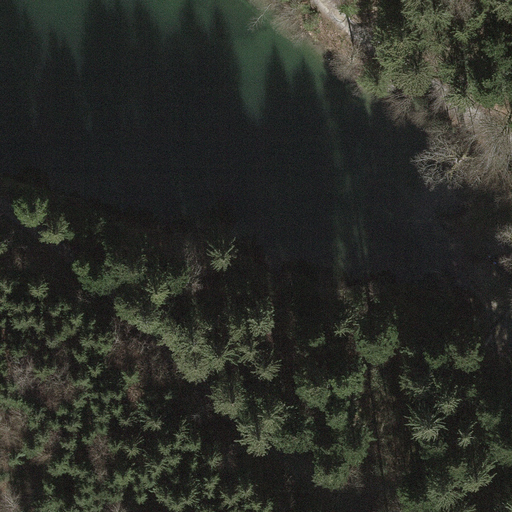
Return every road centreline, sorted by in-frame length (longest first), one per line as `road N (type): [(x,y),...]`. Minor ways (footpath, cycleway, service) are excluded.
road 1 (track): [(0,204),(101,281),(315,493),(414,493),(464,511)]
road 2 (track): [(324,0),(511,149)]
